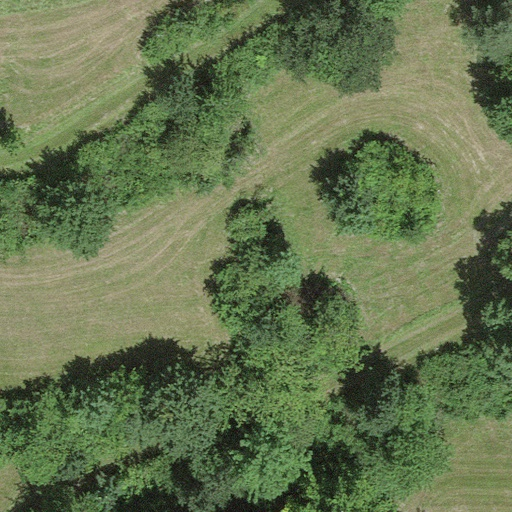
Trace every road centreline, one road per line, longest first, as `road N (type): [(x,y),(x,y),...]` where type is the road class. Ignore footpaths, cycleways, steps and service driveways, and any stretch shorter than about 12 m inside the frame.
road 1 (track): [(511,290),(258,397),(117,446),(23,511)]
road 2 (track): [(0,157),(117,103),(267,0)]
